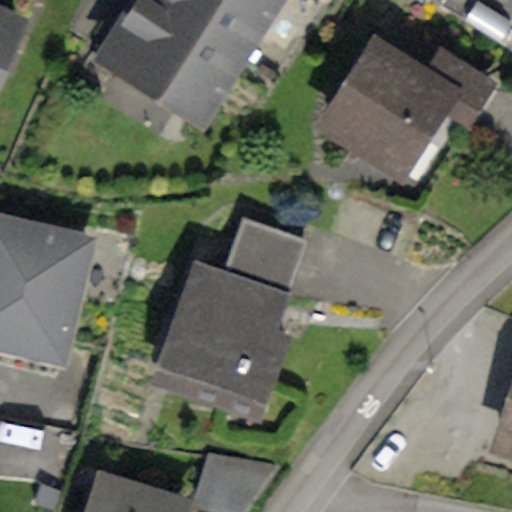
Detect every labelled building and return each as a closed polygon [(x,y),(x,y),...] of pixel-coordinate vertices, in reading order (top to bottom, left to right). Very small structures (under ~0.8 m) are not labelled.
[(140,93),(200,130),(281,0),(157,0),(111,74),(140,93)] [(0,96),(26,31),(0,20),(0,96)] [(454,98),(377,49),(323,134),(400,183),(454,98)] [(95,250),(0,226),(0,360),(64,376),(95,250)] [(204,275),(161,380),(244,414),(308,260),(248,235),(228,284),(204,275)] [(511,425),(500,466),(511,470),(511,425)] [(179,511),(100,488),(92,511),(179,511)]
